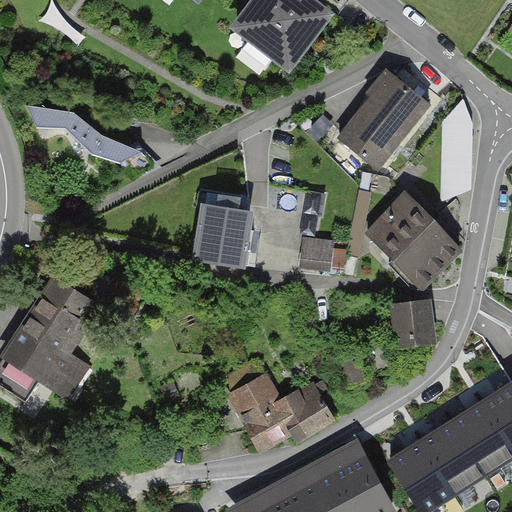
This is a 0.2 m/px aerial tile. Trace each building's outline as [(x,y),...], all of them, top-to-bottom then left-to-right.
[(334,9),(321,0),(247,0),(230,24),(291,68),(334,9)] [(377,179),(431,107),(388,74),(333,146),(377,179)] [(462,95),(441,119),(440,200),(471,189),(475,119),(462,95)] [(71,114),(28,110),(36,130),(64,131),(89,158),(121,162),(133,180),(161,166),(144,149),(137,153),(100,138),(71,114)] [(424,288),(462,255),(405,191),(367,225),(424,288)] [(310,193),(308,211),(324,213),(327,195),(310,193)] [(244,268),(251,213),(202,207),(195,262),(244,268)] [(335,242),(306,238),(300,275),(329,279),(335,242)] [(38,300),(0,356),(0,365),(43,395),(86,331),(38,300)] [(434,347),(430,303),(391,306),(395,350),(434,347)] [(268,373),(227,398),(254,440),(294,415),(268,373)] [(511,385),(483,404),(511,448),(511,385)] [(511,448),(483,404),(453,423),(485,473),(511,456),(511,448)] [(453,423),(423,442),(455,492),(485,473),(453,423)] [(423,442),(392,462),(423,511),(424,511),(455,492),(423,442)] [(289,469),(211,511),(361,511),(329,454),(292,475),(289,469)]
